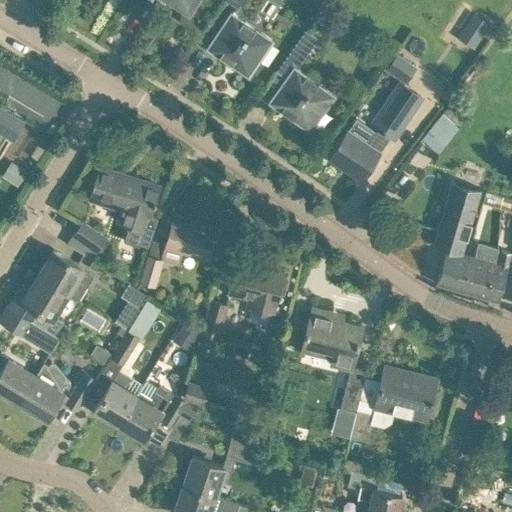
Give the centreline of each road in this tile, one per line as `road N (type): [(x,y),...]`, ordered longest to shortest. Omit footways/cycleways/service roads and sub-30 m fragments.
road 1 (tertiary): [(490,324),(425,297),(109,83)]
road 2 (residential): [(0,263),(109,83)]
road 3 (residential): [(436,511),(490,324)]
road 4 (tertiary): [(109,83),(0,16)]
road 5 (residential): [(109,511),(80,482),(0,459)]
